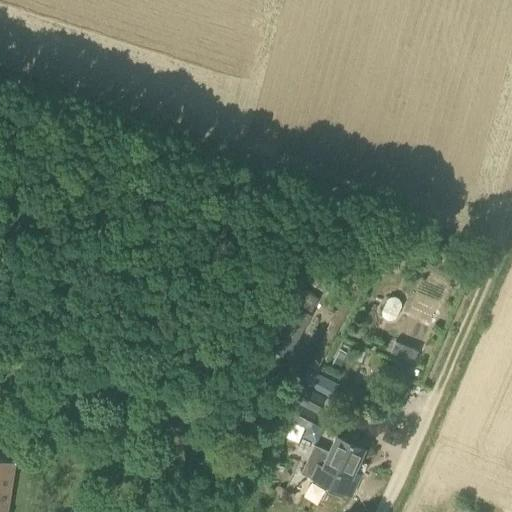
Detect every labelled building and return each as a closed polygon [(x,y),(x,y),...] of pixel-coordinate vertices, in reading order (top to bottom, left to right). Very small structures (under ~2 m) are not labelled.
[(414,366),(442,292),(418,283),(390,357),(414,366)] [(285,297),(261,342),(285,356),(310,311),(285,297)] [(333,390),(336,382),(306,367),(292,396),(314,407),(325,386),(333,390)] [(282,414),(302,425),(306,427),(314,411),(290,398),(282,414)] [(353,470),(363,447),(337,436),(329,453),(314,446),(302,473),(351,494),(360,473),(353,470)] [(0,511),(8,511),(13,489),(9,488),(13,467),(0,464),(0,511)] [(453,511),(486,511),(456,503),(453,511)]
